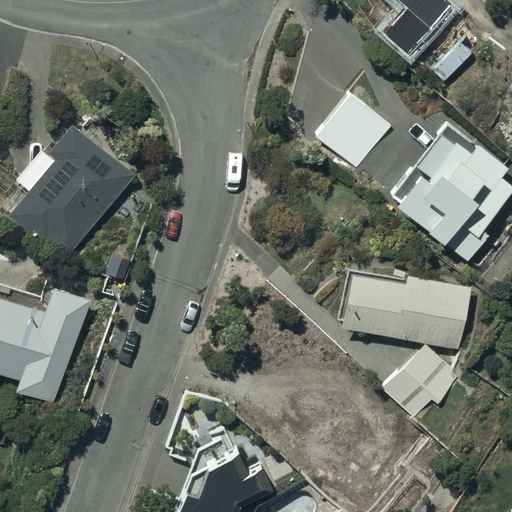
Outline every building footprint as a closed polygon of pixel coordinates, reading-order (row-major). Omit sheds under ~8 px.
[(314,30),(292,67),(307,75),(329,39),(314,30)] [(66,255),(132,174),(71,124),(45,155),(52,160),(6,217),(43,247),(49,241),(66,255)] [(388,209),(466,269),(490,238),(495,242),(508,224),(498,216),(507,204),(503,200),(511,188),(499,178),(506,169),(476,146),(468,156),(453,144),(425,181),(416,174),(388,209)] [(348,262),(337,316),(454,341),(468,277),(404,264),(402,273),(348,262)] [(53,403),(88,298),(50,285),(43,307),(0,292),(0,374),(18,381),(14,390),(53,403)] [(460,374),(423,338),(379,381),(410,412),(426,396),(432,402),(460,374)] [(304,385),(259,433),(310,480),(370,511),(399,455),(343,427),(345,422),(304,385)] [(256,465),(245,472),(235,454),(204,470),(194,499),(182,495),(176,511),(236,511),(238,508),(270,491),(256,465)]
